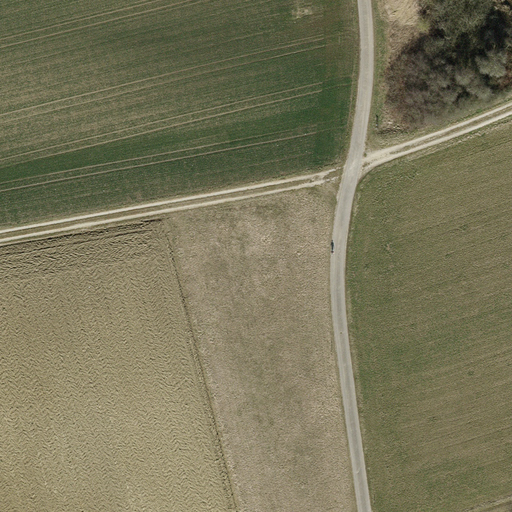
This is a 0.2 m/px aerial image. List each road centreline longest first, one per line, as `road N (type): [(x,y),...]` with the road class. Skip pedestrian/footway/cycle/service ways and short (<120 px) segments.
road 1 (track): [(0,236),(332,176),(511,103)]
road 2 (track): [(364,0),(366,90),(339,276),(366,511)]
